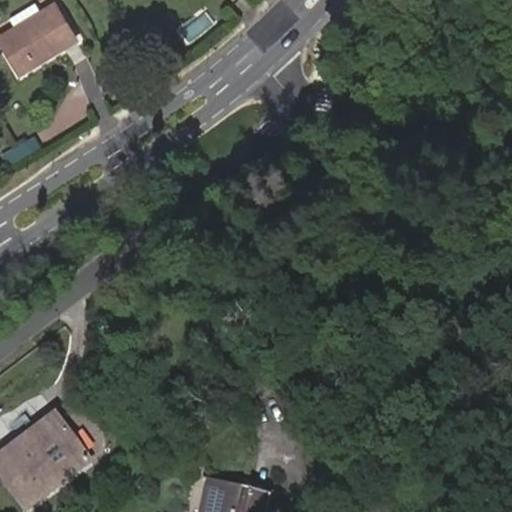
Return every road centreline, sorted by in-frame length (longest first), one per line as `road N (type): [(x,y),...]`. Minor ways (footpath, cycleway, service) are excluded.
road 1 (residential): [(308,101),(0,347)]
road 2 (tertiary): [(0,252),(268,63)]
road 3 (tertiary): [(249,43),(0,215)]
road 4 (residential): [(511,138),(332,114),(308,101)]
